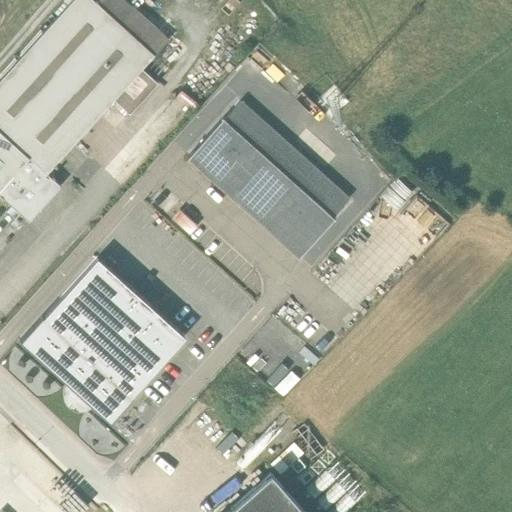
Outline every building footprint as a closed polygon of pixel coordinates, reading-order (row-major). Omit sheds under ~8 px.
[(154,54),(93,0),(72,0),(0,80),(0,131),(29,158),(47,173),(114,99),(128,113),(156,82),(142,68),(154,54)] [(188,157),(298,257),(333,217),(223,118),(188,157)] [(0,190),(29,158),(0,131),(0,190)] [(29,158),(0,190),(0,195),(11,205),(29,222),(61,186),(47,174),(29,158)] [(385,194),(400,208),(416,190),(401,177),(385,194)] [(179,343),(89,266),(37,326),(35,325),(13,351),(68,400),(63,405),(72,414),(77,408),(104,432),(126,407),(124,405),(179,343)] [(305,511),(270,472),(225,511),(305,511)]
